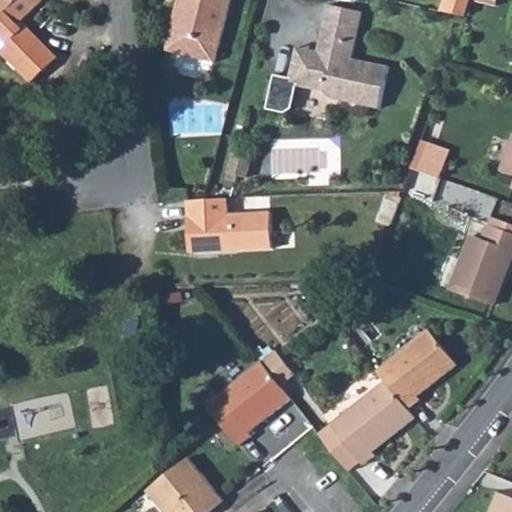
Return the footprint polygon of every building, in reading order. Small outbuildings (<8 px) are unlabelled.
[(0,0),(0,8),(5,13),(23,30),(9,44),(2,51),(33,83),(58,58),(27,26),(23,30),(18,25),(43,0),(0,0)] [(231,0),(180,0),(177,12),(181,13),(179,19),(175,18),(168,50),(216,62),(231,0)] [(450,0),(447,13),(466,17),(471,0),(450,0)] [(381,109),(390,67),(352,59),(362,12),(329,4),(319,52),(306,49),(304,59),(296,57),(291,78),(275,75),(268,110),(287,113),(294,109),(299,86),(325,91),(332,98),(381,109)] [(0,18),(0,34),(9,44),(23,30),(5,13),(0,18)] [(296,57),(304,59),(306,49),(298,47),(296,57)] [(511,139),(501,171),(511,175),(511,139)] [(418,154),(446,164),(451,151),(422,141),(418,154)] [(236,147),(227,180),(237,183),(239,175),(248,177),(255,153),(236,147)] [(412,168),(441,178),(446,164),(418,154),(412,168)] [(269,193),(233,194),(234,208),(270,206),(269,193)] [(188,201),(192,253),(274,249),(272,212),(229,215),(228,199),(188,201)] [(452,290),(495,306),(511,258),(511,232),(489,225),(484,240),(472,236),(452,290)] [(378,371),(387,381),(387,382),(410,410),(422,400),(419,397),(458,365),(430,329),(378,371)] [(262,362),(282,386),(296,375),(276,350),(262,362)] [(208,406),(215,415),(240,446),(253,436),(250,433),(292,399),(282,386),(262,362),(208,406)] [(387,381),(320,434),(351,471),(362,462),(365,466),(377,456),(374,452),(416,418),(410,410),(387,382),(387,381)] [(210,511),(224,501),(190,457),(149,491),(165,511),(210,511)] [(511,511),(511,497),(499,493),(491,511),(511,511)]
